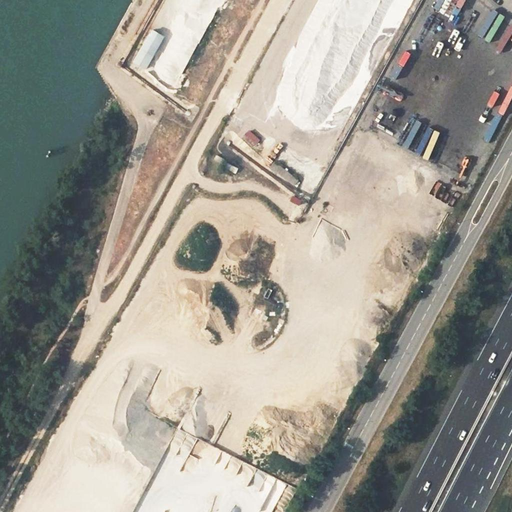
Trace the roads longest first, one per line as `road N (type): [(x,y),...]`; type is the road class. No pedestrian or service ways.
road 1 (track): [(0,510),(281,0)]
road 2 (track): [(0,358),(131,95),(107,68),(146,0)]
road 3 (unclassified): [(511,154),(318,511)]
road 4 (track): [(99,324),(95,290),(142,139),(142,107),(131,95)]
road 5 (motorway): [(511,322),(413,511)]
road 6 (motorway): [(455,511),(511,401)]
